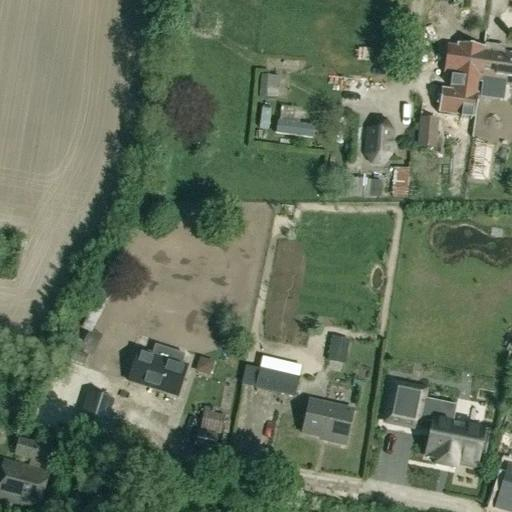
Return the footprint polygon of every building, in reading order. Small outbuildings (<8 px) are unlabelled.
[(490,84),(511,86),(511,53),(503,52),(504,47),(484,44),(483,46),(455,43),(450,80),(486,85),(486,84),(490,84)] [(260,76),(258,98),(277,100),(279,78),(260,76)] [(435,150),(439,106),(420,105),(417,149),(435,150)] [(391,158),(393,130),(385,120),(374,119),(364,129),(363,157),(371,167),(382,168),(391,158)] [(276,122),(274,136),(313,142),(315,127),(276,122)] [(393,169),(391,199),(406,200),(407,185),(414,185),(415,169),(407,169),(407,170),(393,169)] [(178,225),(192,228),(195,214),(181,211),(178,225)] [(102,337),(89,331),(82,345),(96,350),(102,337)] [(332,337),(326,366),(343,374),(350,342),(332,337)] [(186,367),(180,365),(183,356),(165,351),(163,359),(137,351),(127,381),(175,398),(186,367)] [(486,388),(506,397),(511,384),(511,362),(501,357),(486,388)] [(301,367),(261,358),(255,386),(294,395),(301,367)] [(456,364),(455,385),(468,385),(469,365),(456,364)] [(437,467),(452,470),(454,470),(455,464),(474,468),(476,455),(484,457),(489,432),(452,424),(453,419),(436,415),(438,403),(422,400),(424,392),(393,386),(385,423),(416,429),(418,422),(433,425),(431,434),(430,434),(428,445),(429,445),(426,459),(436,460),(434,466),(437,467)] [(99,446),(104,428),(113,394),(88,387),(75,440),(99,446)] [(320,436),(320,434),(327,435),(327,439),(345,443),(352,408),(309,398),(302,432),(320,436)] [(203,413),(199,429),(220,434),(224,418),(203,413)] [(197,433),(193,448),(213,452),(216,437),(197,433)] [(47,473),(38,470),(40,463),(43,464),(47,448),(17,440),(13,457),(29,462),(27,468),(3,461),(0,470),(0,501),(37,511),(47,473)] [(486,508),(500,511),(511,511),(511,471),(498,468),(486,508)]
